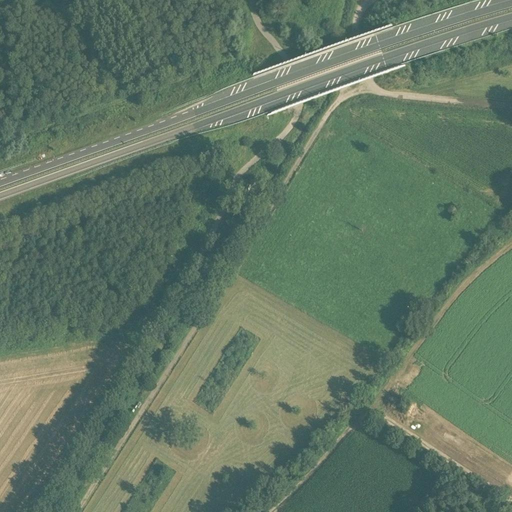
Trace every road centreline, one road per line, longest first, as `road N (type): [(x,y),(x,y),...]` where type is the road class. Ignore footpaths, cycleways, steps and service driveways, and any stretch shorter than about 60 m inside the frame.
road 1 (track): [(365,0),(370,89),(340,99),(323,121),(77,511)]
road 2 (unclassified): [(33,511),(157,324),(233,183),(296,115),(289,63),(259,26),(250,0)]
road 3 (primary): [(0,196),(402,54)]
road 4 (primary): [(398,42),(0,183)]
road 5 (track): [(511,244),(455,296),(371,415)]
road 6 (track): [(511,504),(371,415)]
road 7 (track): [(511,110),(370,89)]
road 8 (track): [(371,415),(279,511)]
